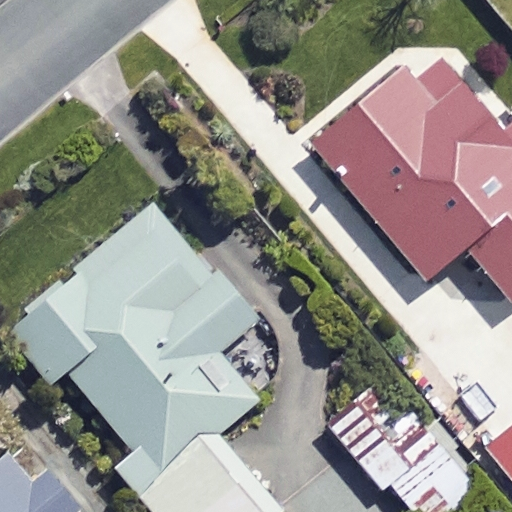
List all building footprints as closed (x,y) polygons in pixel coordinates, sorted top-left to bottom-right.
[(511,129),(505,135),(436,50),(319,145),(430,282),(472,248),(511,297),(511,129)] [(260,321),(157,203),(14,328),(61,381),(72,371),(140,448),(119,467),(158,511),(287,511),(220,436),(260,401),(220,356),(260,321)] [(460,511),(485,491),(392,379),(333,428),(385,491),(394,483),(417,511),(460,511)] [(511,435),(493,451),(511,474),(511,435)] [(77,511),(28,449),(0,471),(0,511),(77,511)]
